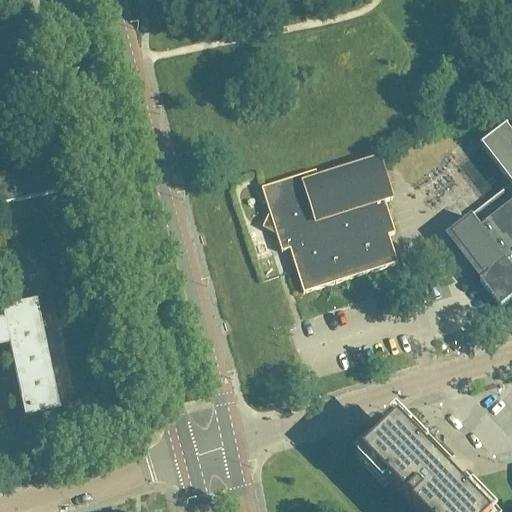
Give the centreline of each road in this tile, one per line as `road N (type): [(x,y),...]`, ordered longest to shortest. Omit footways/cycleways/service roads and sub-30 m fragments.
road 1 (tertiary): [(63,0),(185,454)]
road 2 (tertiary): [(230,441),(114,0)]
road 3 (residential): [(280,427),(511,354)]
road 4 (residential): [(3,511),(150,464)]
